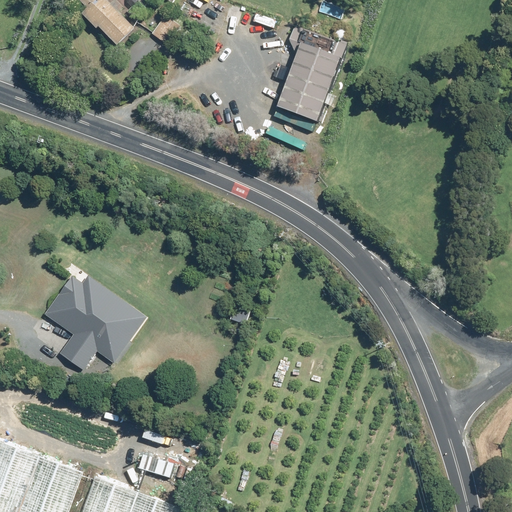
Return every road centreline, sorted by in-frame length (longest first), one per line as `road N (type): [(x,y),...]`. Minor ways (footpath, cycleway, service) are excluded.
road 1 (tertiary): [(0,92),(247,186),(323,230),(369,272)]
road 2 (tertiary): [(369,272),(413,343),(443,422)]
road 3 (tertiary): [(369,272),(471,342),(511,352)]
